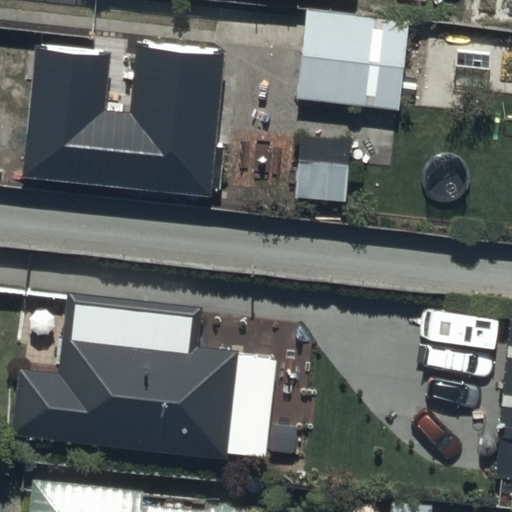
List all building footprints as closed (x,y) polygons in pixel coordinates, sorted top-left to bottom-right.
[(308,2),(296,90),(398,105),(410,16),(308,2)] [(209,194),(224,51),(138,42),(131,113),(105,111),(111,52),(40,44),(26,175),(209,194)] [(18,356),(10,426),(228,451),(240,342),(198,337),(203,295),(68,279),(59,361),(18,356)] [(380,293),(372,377),(457,384),(464,301),(380,293)] [(511,316),(495,479),(511,480),(511,316)] [(252,511),(250,506),(227,493),(205,500),(146,494),(146,479),(34,470),(30,511),(252,511)]
